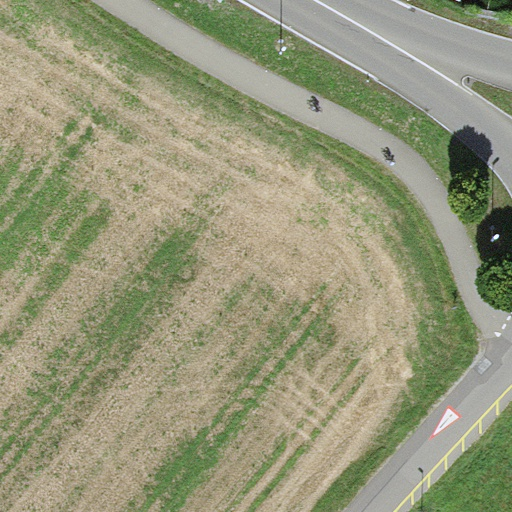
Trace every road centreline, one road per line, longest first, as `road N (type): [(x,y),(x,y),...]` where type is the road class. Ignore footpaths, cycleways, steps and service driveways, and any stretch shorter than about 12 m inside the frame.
road 1 (residential): [(511,369),(384,511)]
road 2 (primary): [(370,33),(511,161)]
road 3 (primary): [(511,68),(370,33)]
